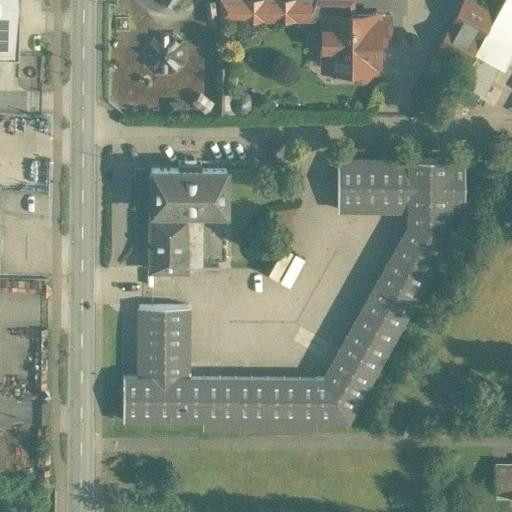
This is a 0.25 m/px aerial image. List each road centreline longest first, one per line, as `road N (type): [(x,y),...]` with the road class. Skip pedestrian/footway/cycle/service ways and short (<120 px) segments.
road 1 (unclassified): [(505,125),(82,128)]
road 2 (unclassified): [(511,436),(113,442)]
road 3 (secondary): [(82,128),(79,511)]
road 4 (secondary): [(83,0),(82,128)]
